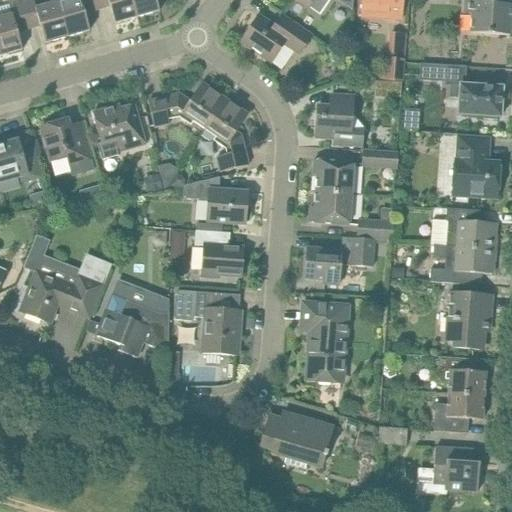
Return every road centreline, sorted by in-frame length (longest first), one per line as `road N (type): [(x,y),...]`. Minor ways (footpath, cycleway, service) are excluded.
road 1 (residential): [(0,338),(163,402),(224,402),(265,372),(280,122),(260,91),(194,39)]
road 2 (unclassified): [(194,39),(0,95)]
